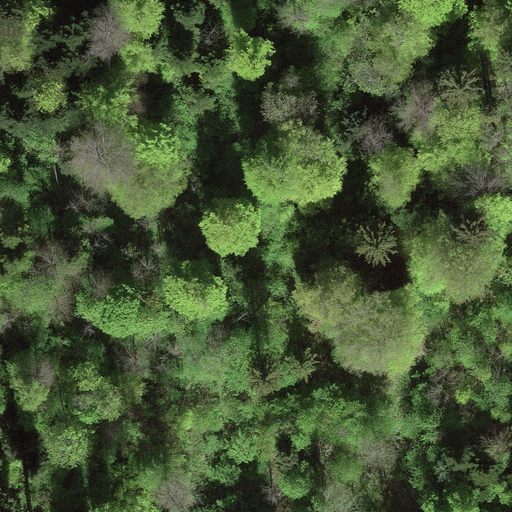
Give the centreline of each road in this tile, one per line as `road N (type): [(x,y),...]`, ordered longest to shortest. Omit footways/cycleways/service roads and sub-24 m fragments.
road 1 (track): [(0,333),(109,369),(244,388),(373,385),(432,349)]
road 2 (track): [(511,244),(432,349)]
